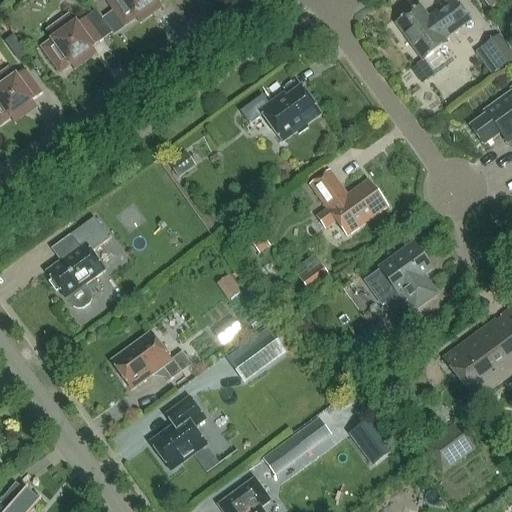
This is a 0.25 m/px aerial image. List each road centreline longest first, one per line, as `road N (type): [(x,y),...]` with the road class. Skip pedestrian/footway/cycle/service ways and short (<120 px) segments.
road 1 (residential): [(0,176),(242,0)]
road 2 (residential): [(128,511),(0,335)]
road 3 (residential): [(459,184),(342,4)]
